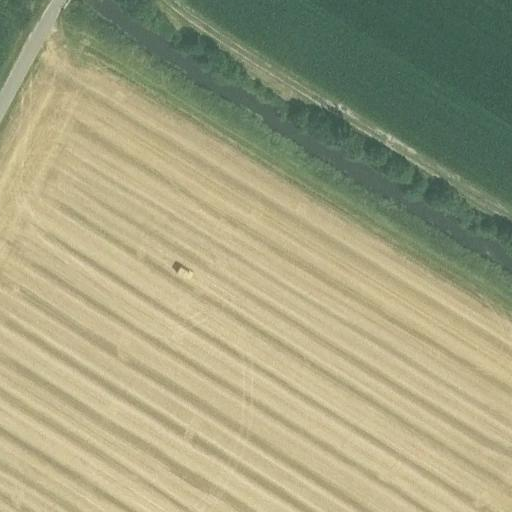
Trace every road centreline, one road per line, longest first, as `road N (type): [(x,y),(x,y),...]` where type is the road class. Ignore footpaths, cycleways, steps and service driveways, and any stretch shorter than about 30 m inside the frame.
road 1 (track): [(166,0),(511,239)]
road 2 (unclassified): [(0,109),(57,0)]
